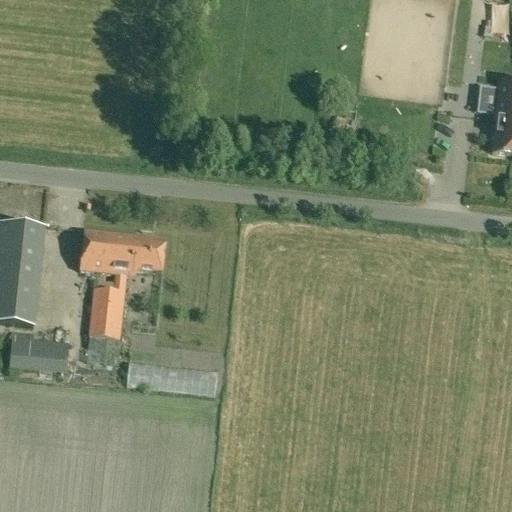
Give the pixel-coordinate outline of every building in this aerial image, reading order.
[(210,46),(228,46),(228,33),(210,33),(210,46)] [(511,159),(511,156),(511,86),(497,85),(493,123),(495,123),(491,156),(511,159)] [(346,120),(336,118),(334,130),(344,132),(346,120)] [(0,326),(33,330),(44,230),(0,225),(0,326)] [(79,274),(114,278),(126,279),(134,280),(135,274),(161,277),(165,244),(84,234),(79,274)] [(126,279),(114,278),(112,294),(93,292),(87,341),(119,344),(124,296),(126,279)] [(67,347),(32,344),(33,337),(12,335),(11,342),(9,370),(65,375),(67,347)] [(129,361),(125,389),(213,399),(217,371),(129,361)]
